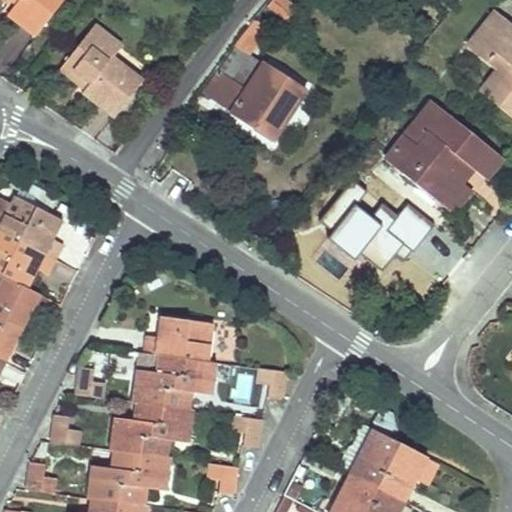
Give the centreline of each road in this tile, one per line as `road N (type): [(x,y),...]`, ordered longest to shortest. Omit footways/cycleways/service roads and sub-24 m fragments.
road 1 (residential): [(0,481),(144,206)]
road 2 (unclassified): [(110,182),(248,0)]
road 3 (residential): [(335,331),(144,206)]
road 4 (residential): [(244,511),(335,331)]
road 5 (residential): [(413,383),(511,259)]
road 6 (residential): [(110,182),(59,142),(0,125)]
